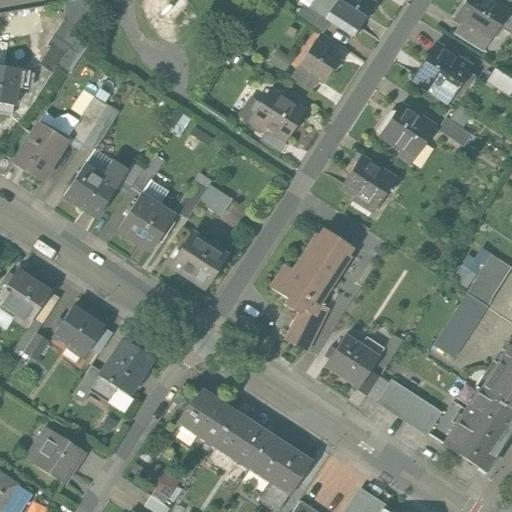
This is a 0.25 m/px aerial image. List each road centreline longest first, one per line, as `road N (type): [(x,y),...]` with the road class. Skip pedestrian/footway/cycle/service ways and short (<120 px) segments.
road 1 (residential): [(204,342),(418,0)]
road 2 (residential): [(462,511),(204,342)]
road 3 (residential): [(204,342),(0,212)]
road 4 (residential): [(90,511),(204,342)]
